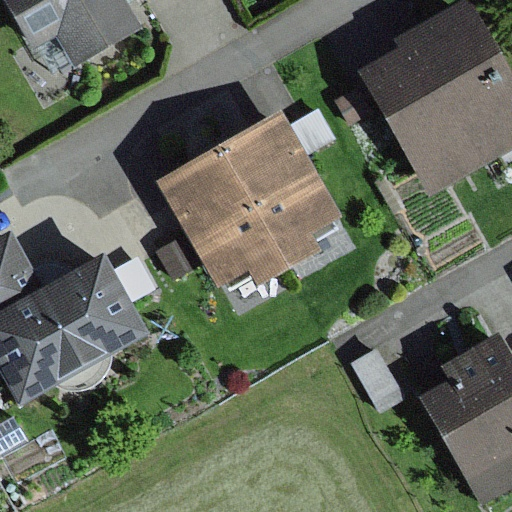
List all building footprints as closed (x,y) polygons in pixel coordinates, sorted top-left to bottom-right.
[(0,0),(0,6),(28,53),(50,39),(69,71),(135,33),(118,3),(123,0),(0,0)] [(396,54),(353,79),(425,200),(511,149),(511,90),(462,5),(391,46),(396,54)] [(354,90),(332,103),(346,128),(369,115),(354,90)] [(274,118),(211,154),(282,277),(314,258),(304,240),(335,223),(274,118)] [(211,154),(151,188),(212,296),(243,279),(252,295),(282,277),(211,154)] [(6,235),(0,237),(0,393),(11,413),(143,341),(99,262),(39,295),(6,235)] [(179,242),(154,256),(169,284),(194,270),(179,242)] [(443,391),(417,407),(478,511),(480,511),(511,493),(511,363),(497,338),(434,375),(443,391)] [(373,353),(350,366),(378,416),(401,403),(373,353)]
